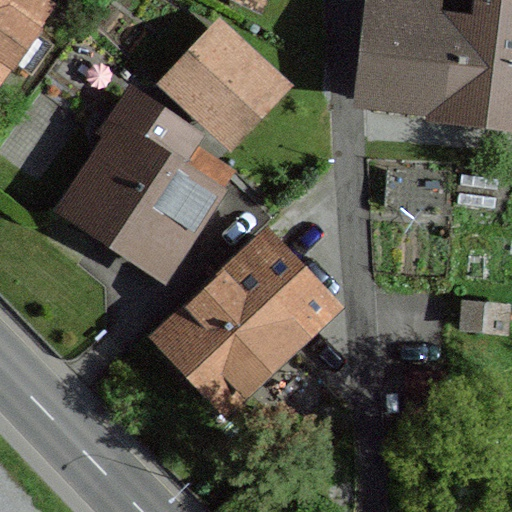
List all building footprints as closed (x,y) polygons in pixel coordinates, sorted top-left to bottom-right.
[(30,70),(47,46),(30,33),(48,7),(37,0),(0,0),(0,74),(12,58),(30,70)] [(425,0),(380,0),(369,103),(462,114),(471,25),(437,20),(439,1),(425,0)] [(511,0),(487,0),(484,27),(471,25),(462,114),(511,120),(511,0)] [(182,80),(233,128),(267,91),(216,43),(182,80)] [(76,202),(169,263),(227,174),(186,147),(190,140),(132,102),(109,136),(115,140),(76,202)] [(213,391),(225,403),(329,307),(268,241),(171,332),(219,385),(213,391)]
